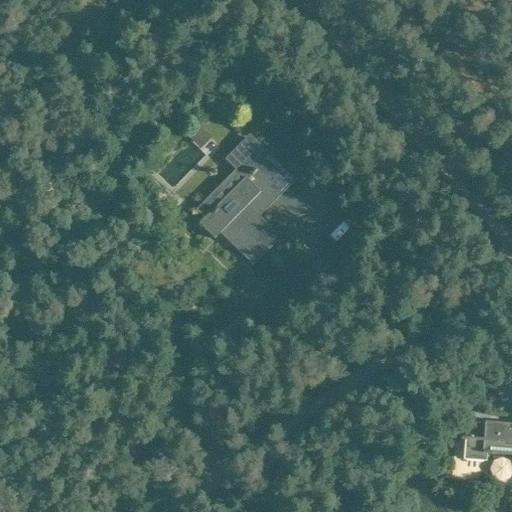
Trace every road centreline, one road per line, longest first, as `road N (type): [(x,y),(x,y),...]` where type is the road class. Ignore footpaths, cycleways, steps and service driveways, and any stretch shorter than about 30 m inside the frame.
road 1 (residential): [(146,511),(511,252)]
road 2 (residential): [(511,236),(305,0)]
